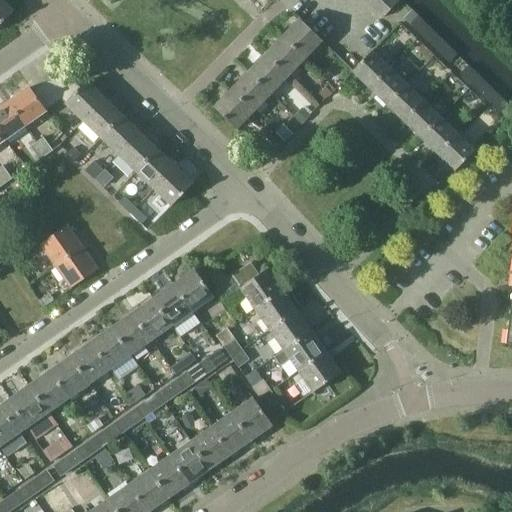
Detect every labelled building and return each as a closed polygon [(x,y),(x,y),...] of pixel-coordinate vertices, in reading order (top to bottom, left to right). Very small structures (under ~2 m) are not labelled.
[(0,0),(0,25),(13,12),(0,0)] [(382,17),(399,0),(379,0),(372,8),(382,17)] [(430,29),(411,10),(404,18),(422,36),(430,29)] [(322,41),(300,20),(282,38),(304,59),(322,41)] [(443,41),(430,29),(422,36),(435,49),(443,41)] [(304,59),(282,38),(265,55),(287,77),(304,59)] [(456,53),(443,41),(435,49),(448,61),(456,53)] [(423,46),(418,51),(429,62),(434,56),(423,46)] [(369,88),(388,68),(392,64),(385,57),(380,61),(371,52),(352,71),(361,80),(369,88)] [(287,77),(265,55),(248,73),(270,94),(287,77)] [(481,78),(469,66),(461,74),(474,86),(481,78)] [(386,105),(405,85),(388,68),(369,88),(386,105)] [(329,70),(322,77),(331,86),(338,78),(329,70)] [(62,72),(61,72),(52,79),(67,100),(79,88),(62,72)] [(270,94),(248,73),(231,91),(253,112),(270,94)] [(494,91),(481,78),(474,86),(487,98),(494,91)] [(67,100),(52,79),(42,86),(55,104),(62,100),(65,103),(67,100)] [(86,82),(79,88),(67,100),(65,103),(66,104),(65,104),(79,118),(82,121),(104,98),(86,82)] [(329,85),(318,95),(323,100),(334,90),(329,85)] [(405,85),(386,105),(403,121),(422,101),(427,96),(419,90),(415,94),(405,85)] [(55,104),(42,86),(32,93),(45,111),(55,104)] [(45,111),(32,93),(30,89),(10,103),(26,126),(46,112),(45,111)] [(253,112),(231,91),(214,108),(236,130),(253,112)] [(507,103),(494,91),(487,98),(499,111),(507,103)] [(122,115),(104,98),(82,121),(100,138),(122,115)] [(420,138),(439,118),(422,101),(403,121),(420,138)] [(26,126),(10,103),(0,109),(0,132),(5,140),(26,126)] [(139,132),(122,115),(100,138),(118,155),(139,132)] [(437,154),(456,134),(439,118),(420,138),(437,154)] [(76,121),(71,127),(74,130),(80,125),(76,121)] [(157,149),(139,132),(118,155),(136,172),(157,149)] [(474,151),(456,134),(437,154),(455,171),(474,151)] [(264,138),(257,145),(266,154),(273,147),(264,138)] [(43,139),(37,143),(46,156),(52,151),(43,139)] [(46,156),(37,143),(30,148),(39,160),(46,156)] [(74,147),(68,153),(76,161),(82,154),(74,147)] [(154,189),(175,166),(157,149),(136,172),(154,189)] [(6,160),(12,174),(23,170),(17,156),(6,160)] [(93,162),(85,171),(94,181),(103,172),(93,162)] [(193,183),(175,166),(154,189),(171,206),(193,183)] [(2,167),(0,168),(0,176),(5,184),(11,179),(2,167)] [(118,202),(130,213),(135,207),(124,196),(118,202)] [(147,219),(135,207),(130,213),(141,224),(147,219)] [(67,226),(40,245),(55,267),(78,251),(70,239),(73,236),(67,226)] [(86,262),(78,251),(55,267),(70,288),(97,270),(90,260),(86,262)] [(281,291),(267,270),(258,276),(250,264),(228,280),(217,287),(225,299),(240,289),(255,309),(281,291)] [(219,267),(208,274),(217,287),(228,280),(219,267)] [(194,270),(174,285),(193,312),(213,297),(194,270)] [(193,312),(174,285),(153,299),(172,326),(193,312)] [(296,311),(281,291),(255,309),(269,330),(296,311)] [(172,326),(153,299),(133,313),(152,340),(172,326)] [(310,332),(296,311),(269,330),(284,351),(310,332)] [(152,340),(133,313),(112,328),(131,355),(152,340)] [(131,355),(112,328),(92,342),(111,369),(131,355)] [(217,337),(224,347),(233,340),(227,330),(217,337)] [(310,332),(284,351),(274,358),(280,367),(290,360),(298,371),(325,353),(310,332)] [(231,357),(241,350),(233,340),(224,347),(231,357)] [(111,369),(92,342),(71,356),(90,383),(111,369)] [(219,350),(208,357),(215,367),(226,360),(219,350)] [(248,361),(241,350),(231,357),(238,368),(248,361)] [(339,373),(325,353),(298,371),(313,392),(339,373)] [(90,383),(71,356),(51,371),(70,398),(90,383)] [(215,367),(208,357),(198,365),(205,374),(215,367)] [(205,374),(198,365),(188,372),(194,382),(205,374)] [(70,398),(51,371),(30,385),(49,412),(70,398)] [(194,382),(188,372),(177,379),(184,389),(194,382)] [(184,389),(177,379),(167,386),(174,396),(184,389)] [(253,388),(260,398),(270,392),(262,381),(253,388)] [(49,412),(30,385),(8,400),(27,427),(49,412)] [(138,385),(127,393),(134,403),(145,395),(138,385)] [(174,396),(167,386),(157,394),(163,404),(174,396)] [(277,402),(270,392),(260,398),(267,409),(277,402)] [(163,404),(157,394),(146,401),(153,411),(163,404)] [(251,440),(272,426),(253,399),(232,413),(251,440)] [(0,446),(27,427),(8,400),(0,406),(0,446)] [(153,411),(146,401),(136,408),(143,418),(153,411)] [(143,418),(136,408),(125,415),(132,425),(143,418)] [(230,455),(251,440),(232,413),(211,428),(230,455)] [(132,425),(125,415),(115,423),(122,433),(132,425)] [(97,419),(87,426),(93,434),(102,427),(97,419)] [(122,433),(115,423),(105,430),(112,440),(122,433)] [(210,469),(230,455),(211,428),(191,442),(210,469)] [(112,440),(105,430),(94,437),(101,447),(112,440)] [(101,447),(94,437),(84,444),(91,454),(101,447)] [(189,484),(210,469),(191,442),(170,457),(189,484)] [(91,454),(84,444),(74,452),(81,462),(91,454)] [(106,450),(95,457),(102,468),(113,460),(106,450)] [(81,462),(74,452),(63,459),(70,469),(81,462)] [(168,498),(189,484),(170,457),(149,471),(168,498)] [(70,469),(63,459),(53,466),(60,476),(70,469)] [(28,464),(19,471),(25,480),(34,474),(28,464)] [(47,471),(36,478),(43,488),(54,480),(47,471)] [(147,511),(148,511),(168,498),(149,471),(129,485),(147,511)] [(43,488),(36,478),(26,485),(33,495),(43,488)] [(33,495),(26,485),(15,493),(22,502),(33,495)] [(116,511),(147,511),(129,485),(108,500),(116,511)] [(22,502),(15,493),(5,500),(12,510),(22,502)] [(8,511),(12,510),(5,500),(0,503),(0,511),(8,511)] [(116,511),(108,500),(90,511),(116,511)]
